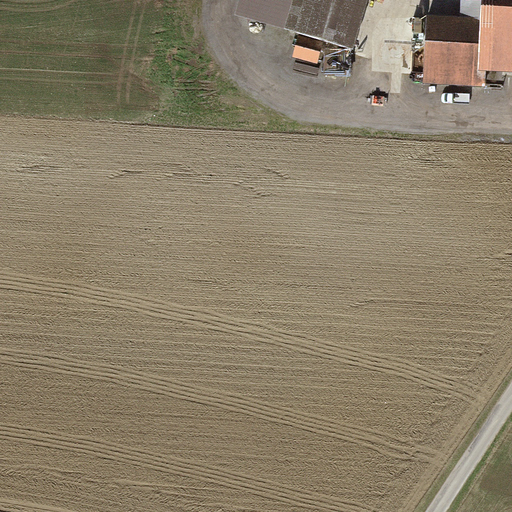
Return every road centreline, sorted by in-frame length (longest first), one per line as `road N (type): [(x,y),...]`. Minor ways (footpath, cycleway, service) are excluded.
road 1 (track): [(511,391),(434,511)]
road 2 (unknown): [(511,120),(418,113),(388,96)]
